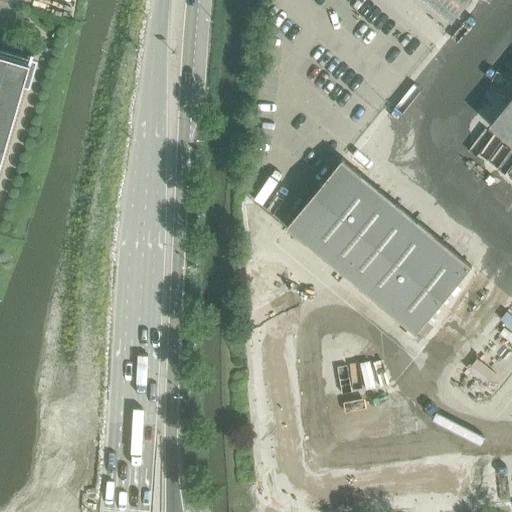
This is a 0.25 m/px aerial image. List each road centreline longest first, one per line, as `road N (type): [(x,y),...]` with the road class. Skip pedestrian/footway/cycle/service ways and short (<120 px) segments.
road 1 (secondary): [(156,0),(131,132),(93,511)]
road 2 (secondary): [(157,511),(191,0)]
